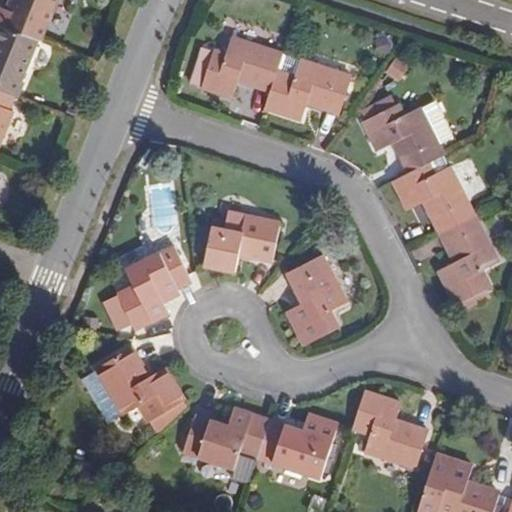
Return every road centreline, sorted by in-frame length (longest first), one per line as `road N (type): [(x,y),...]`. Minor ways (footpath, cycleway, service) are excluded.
road 1 (residential): [(113,107),(326,180),(355,205),(422,334)]
road 2 (residential): [(113,107),(0,396)]
road 3 (residential): [(422,334),(306,377),(284,379),(250,360)]
road 4 (residential): [(250,360),(257,327),(244,309),(222,302),(193,319),(192,352)]
